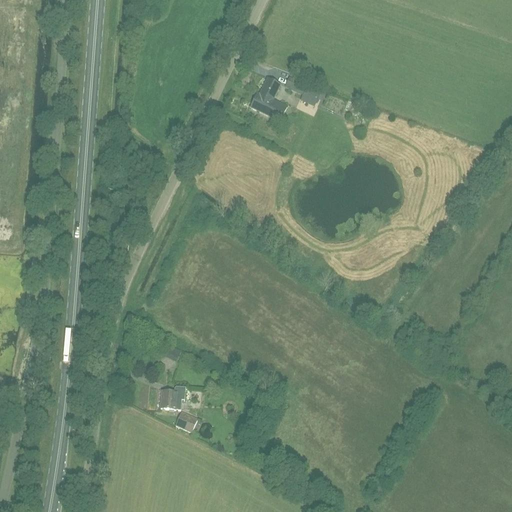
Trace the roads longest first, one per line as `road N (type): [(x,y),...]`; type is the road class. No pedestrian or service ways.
road 1 (unclassified): [(81,511),(114,315),(263,0)]
road 2 (unclassified): [(0,511),(40,320),(64,0)]
road 3 (primary): [(49,511),(69,375),(95,0)]
